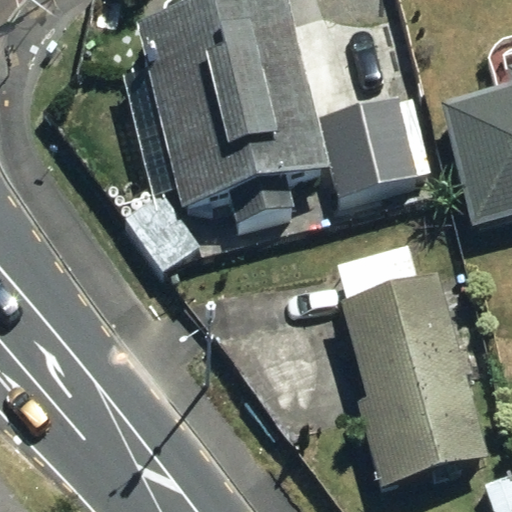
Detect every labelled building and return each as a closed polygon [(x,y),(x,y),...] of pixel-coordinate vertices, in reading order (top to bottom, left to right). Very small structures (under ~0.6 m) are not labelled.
[(318,189),(271,0),(214,0),(221,23),(145,42),(188,221),(318,189)] [(511,87),(492,92),(496,108),(435,123),(465,244),(511,232),(511,87)] [(392,112),(312,135),(338,221),(418,197),(392,112)] [(345,316),(331,323),(376,506),(482,480),(435,291),(409,297),(400,260),(335,276),(345,316)] [(509,483),(477,493),(483,511),(511,511),(511,492),(511,489),(509,483)]
